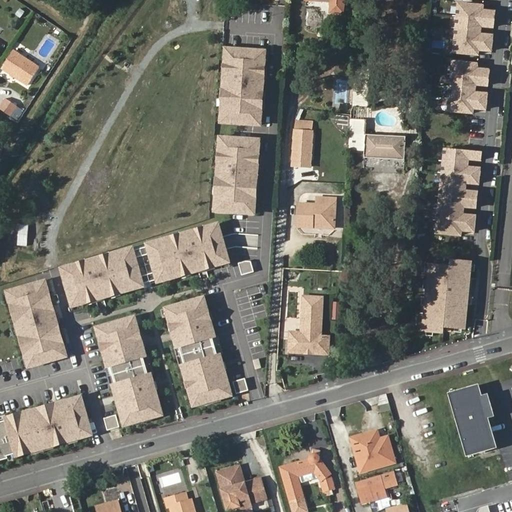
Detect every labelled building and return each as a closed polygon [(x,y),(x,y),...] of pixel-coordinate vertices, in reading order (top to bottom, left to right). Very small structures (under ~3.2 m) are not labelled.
[(315,0),(331,1),(331,12),(342,12),(342,0),(315,0)] [(482,6),(459,3),(454,52),(478,54),(478,49),(491,50),(492,35),(480,34),(481,25),(493,27),(495,12),(482,11),(482,6)] [(228,5),(227,22),(264,25),(266,8),(228,5)] [(225,42),(233,43),(236,28),(228,26),(225,42)] [(258,110),(259,92),(262,92),(263,76),(260,76),(261,67),(263,67),(264,51),(225,49),(224,65),(226,65),(226,74),(223,73),(222,89),(225,90),(223,108),(221,107),(220,118),(223,123),(259,126),(260,110),(258,110)] [(38,67),(13,50),(2,67),(27,84),(38,67)] [(477,64),(453,62),(449,110),(472,113),(473,108),(485,109),(487,94),(474,92),(475,84),(488,85),(489,70),(476,69),(477,64)] [(354,80),(353,106),(368,106),(369,80),(354,80)] [(0,105),(0,107),(17,119),(23,109),(5,97),(0,105)] [(364,151),(365,119),(349,118),(348,150),(364,151)] [(294,119),(294,129),(312,130),(312,120),(294,119)] [(294,129),(292,164),(310,165),(312,130),(294,129)] [(365,135),(364,157),(405,159),(406,137),(365,135)] [(258,141),(219,138),(218,154),(220,154),(220,163),(217,162),(216,178),(219,179),(217,197),(215,196),(214,212),(253,215),(254,199),(252,199),(253,181),(256,181),(257,165),(254,165),(255,156),(257,156),(258,141)] [(481,152),(445,148),(437,233),(461,235),(461,230),(474,231),(475,216),(463,215),(464,206),(476,207),(478,192),(465,191),(466,182),(478,183),(480,168),(467,167),(468,158),(481,159),(481,152)] [(298,202),(297,225),(313,226),(313,222),(326,222),(325,226),(335,227),(336,196),(317,195),(317,203),(298,202)] [(234,229),(249,230),(250,216),(235,215),(234,229)] [(171,236),(148,243),(148,245),(150,252),(156,271),(158,278),(158,281),(182,274),(181,272),(190,269),(190,272),(206,267),(205,265),(214,263),(214,265),(229,261),(219,223),(204,227),(204,229),(196,232),(195,229),(180,234),(180,236),(172,238),(171,236)] [(150,252),(148,245),(134,249),(136,256),(150,252)] [(134,249),(133,247),(109,253),(110,256),(102,258),(101,256),(85,260),(86,263),(78,265),(77,263),(62,267),(73,305),(88,301),(87,298),(95,296),(96,298),(112,294),(111,292),(119,289),(120,292),(144,285),(143,282),(141,275),(136,256),(134,249)] [(465,328),(471,262),(452,260),(452,266),(430,264),(423,330),(442,332),(443,326),(465,328)] [(238,263),(242,275),(254,271),(251,261),(246,261),(238,263)] [(158,278),(156,271),(141,275),(143,282),(158,278)] [(64,346),(58,323),(55,324),(53,314),(55,313),(49,291),(46,292),(44,281),(10,291),(13,301),(11,302),(17,324),(19,324),(22,333),(20,334),(26,356),(29,356),(31,366),(65,357),(62,346),(64,346)] [(122,294),(124,300),(137,297),(136,291),(122,294)] [(313,293),(304,293),(302,331),(297,336),(290,336),(289,348),(329,350),(329,333),(321,332),(323,299),(313,299),(313,293)] [(205,297),(167,307),(169,316),(171,322),(173,322),(176,330),(173,331),(178,347),(180,346),(186,365),(183,365),(187,381),(190,380),(192,387),(189,387),(194,405),(206,402),(205,400),(220,396),(221,398),(233,395),(225,369),(228,369),(226,362),(223,362),(221,354),(219,355),(214,337),(216,336),(211,320),(209,321),(207,312),(209,312),(205,297)] [(331,302),(332,320),(341,319),(340,302),(331,302)] [(135,316),(97,327),(101,342),(104,341),(106,349),(104,350),(108,366),(111,365),(116,384),(114,384),(125,425),(136,422),(136,420),(151,415),(152,418),(163,414),(156,389),(158,389),(156,381),(154,382),(152,374),(149,374),(144,356),(146,355),(142,339),(140,340),(137,332),(140,331),(135,316)] [(259,357),(253,359),(256,369),(262,367),(259,357)] [(233,381),(237,393),(249,390),(245,378),(233,381)] [(497,447),(479,385),(451,393),(468,455),(497,447)] [(92,435),(82,397),(66,401),(67,403),(58,406),(58,403),(35,410),(36,412),(26,415),(25,413),(7,418),(7,420),(0,422),(0,461),(8,459),(8,456),(16,454),(17,456),(33,452),(32,449),(52,444),(53,446),(69,442),(68,439),(77,437),(77,439),(92,435)] [(380,416),(391,413),(386,399),(385,398),(381,399),(379,409),(380,416)] [(117,414),(105,418),(108,430),(120,426),(117,414)] [(379,432),(362,437),(364,446),(381,441),(379,432)] [(362,437),(351,440),(361,475),(395,465),(387,439),(381,441),(364,446),(362,437)] [(33,452),(53,446),(52,444),(32,449),(33,452)] [(299,481),(316,476),(319,480),(323,484),(325,493),(336,490),(332,476),(321,462),(321,460),(322,458),(321,456),(319,455),(317,454),(315,454),(313,456),(312,458),(312,460),(313,462),(282,470),(292,504),(304,501),(300,485),(299,481)] [(216,474),(218,483),(234,479),(237,487),(244,485),(242,477),(239,468),(216,474)] [(300,485),(319,480),(316,476),(299,481),(300,485)] [(234,479),(218,483),(226,511),(236,508),(237,511),(250,508),(249,505),(264,501),(258,481),(244,485),(237,487),(234,479)] [(355,487),(361,507),(386,499),(380,479),(355,487)] [(192,511),(190,503),(186,505),(185,498),(163,503),(165,511),(169,511),(192,511)] [(120,502),(114,504),(116,511),(121,511),(122,511),(120,502)]
